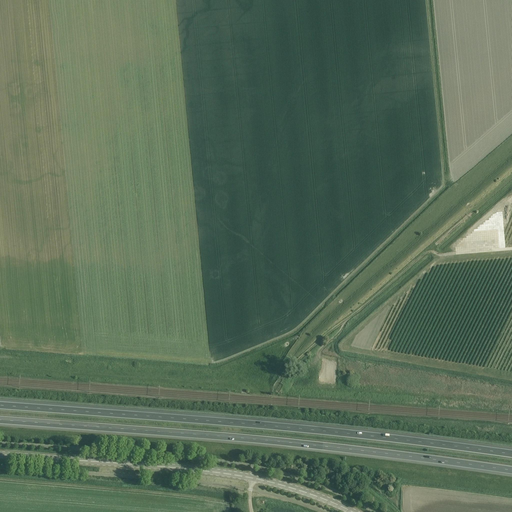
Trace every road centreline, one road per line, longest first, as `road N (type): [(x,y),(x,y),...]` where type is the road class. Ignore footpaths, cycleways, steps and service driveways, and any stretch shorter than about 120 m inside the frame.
road 1 (motorway): [(0,419),(511,469)]
road 2 (motorway): [(511,453),(0,405)]
road 3 (secondary): [(252,478),(0,454)]
